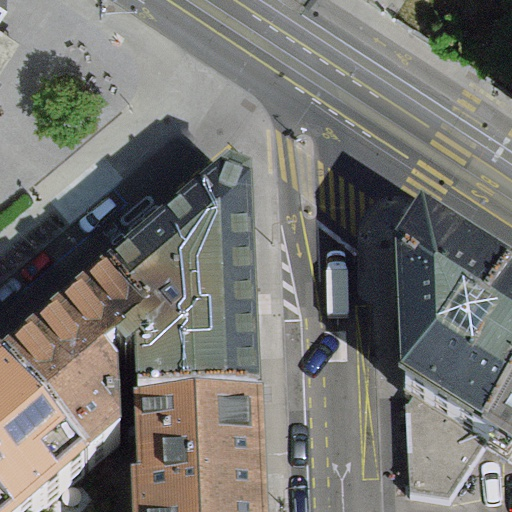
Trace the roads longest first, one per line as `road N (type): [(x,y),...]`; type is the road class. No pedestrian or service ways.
road 1 (residential): [(344,511),(320,121)]
road 2 (residential): [(275,90),(0,320)]
road 3 (secondary): [(511,157),(318,32)]
road 4 (secondary): [(320,121),(511,245)]
road 5 (secondary): [(141,0),(275,90)]
